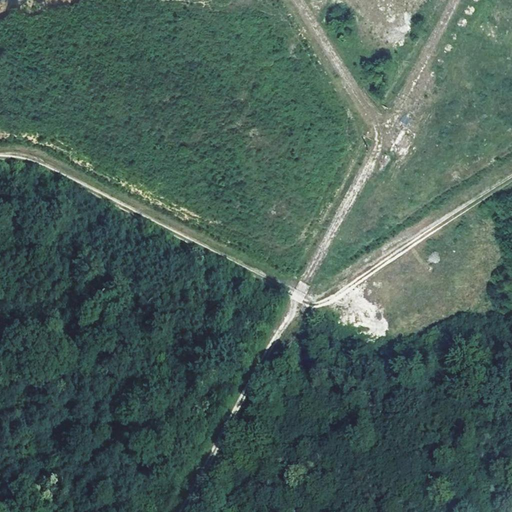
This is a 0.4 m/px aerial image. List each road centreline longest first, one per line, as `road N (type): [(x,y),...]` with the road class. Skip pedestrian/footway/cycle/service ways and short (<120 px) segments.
road 1 (track): [(511,180),(335,300),(297,296),(455,0)]
road 2 (track): [(0,142),(15,141),(297,296),(179,511)]
road 3 (track): [(385,131),(292,0)]
